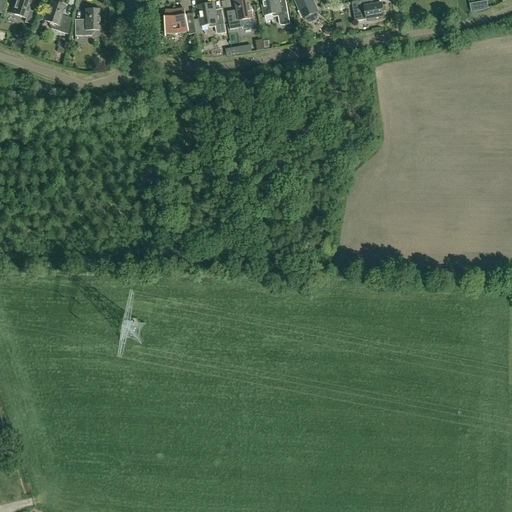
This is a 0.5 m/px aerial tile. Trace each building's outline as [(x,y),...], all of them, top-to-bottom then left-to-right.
[(10,14),(11,14),(26,19),(25,23),(31,25),(36,13),(29,11),(32,0),(15,0),(11,13),(10,13),(10,14)] [(230,30),(243,28),(245,29),(254,27),(253,19),(249,0),(236,0),(235,0),(237,11),(236,13),(227,14),(230,30)] [(274,18),(278,17),(280,25),(281,26),(290,25),(286,2),(281,3),(279,1),(278,0),(261,0),(265,16),(271,15),(272,16),(274,18)] [(312,0),(294,0),(300,11),(298,12),(301,18),(302,17),(303,18),(305,17),(307,21),(309,22),(311,23),(316,21),(318,18),(318,16),(316,12),(318,11),(312,0)] [(370,6),(368,0),(352,3),(355,22),(368,20),(368,22),(377,21),(376,18),(384,17),(382,4),(370,6)] [(45,21),(48,23),(51,29),(68,35),(71,21),(62,18),(61,16),(65,6),(51,1),(45,21)] [(471,13),(484,11),(488,9),(487,2),(470,5),(469,5),(471,13)] [(208,27),(210,28),(215,27),(216,34),(218,35),(226,33),(223,12),(217,13),(215,12),(214,4),(198,7),(201,26),(208,25),(208,27)] [(85,21),(84,22),(74,23),(75,37),(91,36),(96,31),(100,31),(99,9),(85,10),(85,21)] [(195,24),(188,25),(186,15),(186,16),(184,9),(177,10),(173,11),(165,11),(165,17),(165,36),(166,36),(166,34),(173,34),(173,31),(180,30),(181,33),(188,32),(189,35),(196,34),(195,24)] [(262,40),(255,41),(257,51),(263,50),(262,40)]
